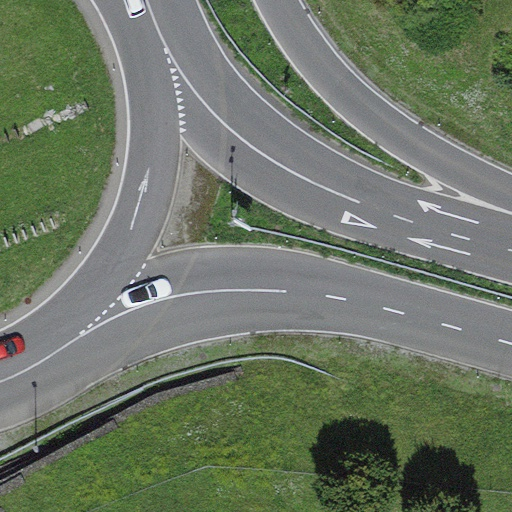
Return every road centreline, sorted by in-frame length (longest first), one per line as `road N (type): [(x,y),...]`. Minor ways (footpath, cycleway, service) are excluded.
road 1 (motorway): [(87,305),(145,312),(268,291),(322,295),(511,343)]
road 2 (motorway): [(511,253),(335,193),(150,65)]
road 3 (motorway): [(511,198),(366,110),(309,50),(278,0)]
road 4 (motorway): [(87,305),(117,265),(147,200),(157,129),(150,65)]
